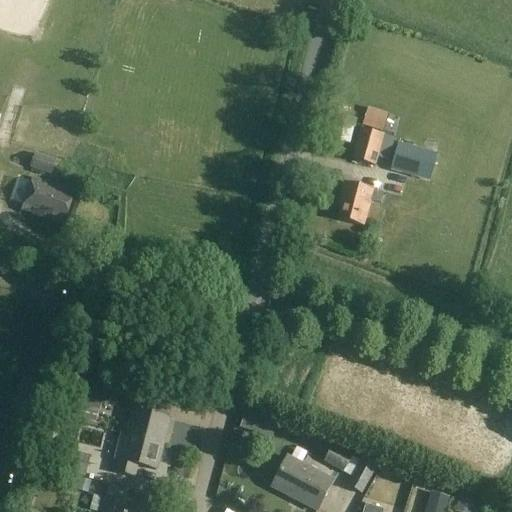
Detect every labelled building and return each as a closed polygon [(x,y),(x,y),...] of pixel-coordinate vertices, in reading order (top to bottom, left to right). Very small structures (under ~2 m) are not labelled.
[(369,107),(363,125),(384,131),(389,113),(369,107)] [(389,162),(395,141),(360,131),(352,162),(376,168),(378,159),(389,162)] [(430,182),(436,156),(397,146),(390,172),(430,182)] [(52,176),(56,163),(36,157),(32,170),(52,176)] [(71,195),(28,180),(27,184),(18,180),(10,203),(19,206),(18,211),(60,226),(71,195)] [(375,204),(378,193),(342,184),(336,209),(339,210),(336,221),(362,227),(369,202),(375,204)] [(384,229),(392,203),(380,199),(372,225),(384,229)] [(119,435),(160,446),(166,420),(148,415),(150,405),(127,399),(124,410),(131,412),(128,426),(122,425),(119,435)] [(96,424),(99,414),(79,408),(76,419),(96,424)] [(153,473),(160,446),(119,435),(113,461),(110,461),(107,473),(132,479),(134,468),(153,473)] [(345,475),(354,458),(334,447),(324,464),(345,475)] [(86,478),(91,457),(65,451),(60,472),(86,478)] [(362,497),(377,469),(363,461),(348,490),(362,497)] [(312,511),(320,511),(334,485),(287,462),(272,492),(312,511)] [(73,477),(70,490),(87,494),(90,481),(73,477)] [(444,508),(447,496),(431,491),(427,503),(444,508)] [(121,511),(123,505),(99,498),(96,511),(95,511),(121,511)]
